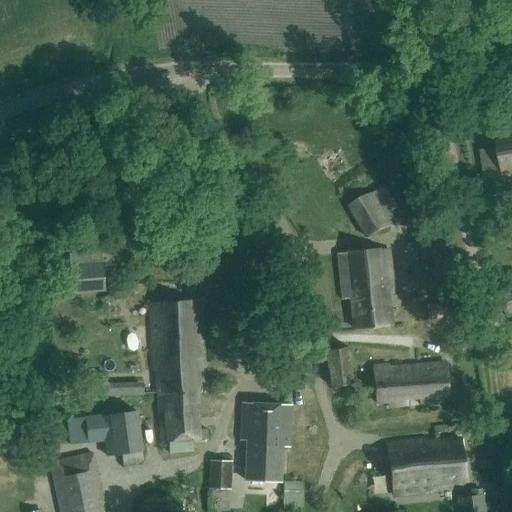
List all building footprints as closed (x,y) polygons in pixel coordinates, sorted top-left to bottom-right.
[(504,191),(511,189),(511,171),(502,173),(498,144),(480,147),(485,181),(502,178),(504,191)] [(431,187),(427,169),(406,174),(410,192),(431,187)] [(384,186),(382,186),(348,204),(347,205),(366,237),(397,220),(394,209),(397,206),(384,186)] [(392,325),(389,295),(393,295),(388,250),(337,254),(342,300),(351,299),(354,329),(392,325)] [(438,280),(454,277),(449,253),(433,257),(438,280)] [(70,267),(72,293),(104,291),(102,265),(70,267)] [(430,320),(455,315),(453,301),(427,306),(430,320)] [(509,319),(511,317),(511,301),(503,306),(509,319)] [(202,392),(200,368),(204,368),(200,302),(150,305),(154,371),(157,371),(158,395),(202,392)] [(330,386),(352,384),(347,347),(325,350),(330,386)] [(449,402),(446,363),(389,369),(389,366),(373,367),(376,403),(388,402),(388,407),(407,406),(406,398),(419,397),(420,405),(449,402)] [(192,440),(207,440),(206,430),(199,429),(197,416),(207,415),(205,391),(202,392),(158,395),(159,412),(164,412),(169,454),(193,453),(192,440)] [(289,448),(289,443),(291,405),(242,403),(240,441),(246,441),(245,480),(281,482),(282,448),(289,448)] [(89,444),(104,442),(106,456),(122,454),(123,464),(142,462),(141,448),(143,448),(139,408),(101,412),(101,415),(85,417),(66,420),(70,445),(89,443),(89,444)] [(428,440),(433,486),(466,481),(460,439),(437,441),(437,439),(428,440)] [(434,490),(433,486),(428,440),(387,445),(394,495),(434,490)] [(60,511),(105,511),(92,454),(50,463),(60,511)] [(231,489),(232,460),(209,459),(208,488),(231,489)] [(304,502),(304,482),(284,481),(284,501),(304,502)] [(459,511),(485,511),(483,495),(458,498),(459,511)]
